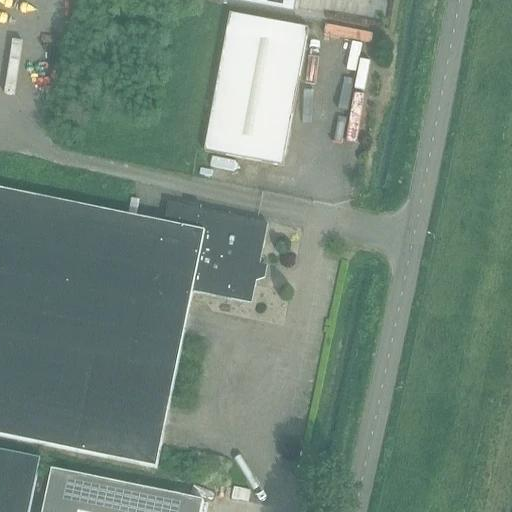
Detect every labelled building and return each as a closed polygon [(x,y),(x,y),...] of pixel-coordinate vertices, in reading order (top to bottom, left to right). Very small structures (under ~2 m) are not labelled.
[(298,0),(223,0),(224,3),(296,16),(298,0)] [(231,15),(205,153),(284,168),(309,30),(231,15)] [(387,34),(388,24),(343,18),(341,28),(387,34)] [(193,294),(252,306),(268,226),(169,205),(165,225),(0,191),(0,437),(157,470),(193,294)] [(0,451),(0,511),(29,511),(40,459),(0,451)] [(201,511),(204,502),(67,474),(52,471),(43,511),(201,511)] [(266,495),(268,483),(251,479),(248,492),(266,495)]
